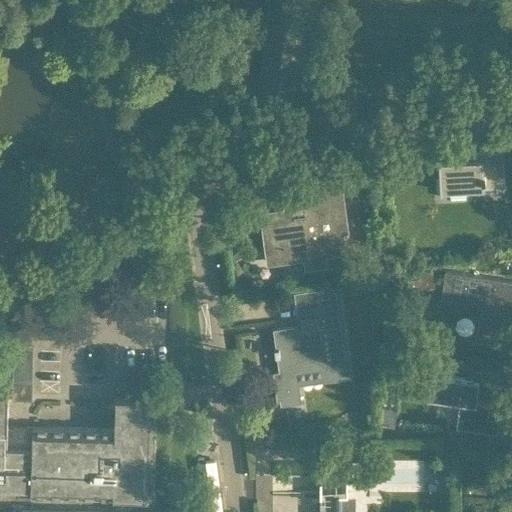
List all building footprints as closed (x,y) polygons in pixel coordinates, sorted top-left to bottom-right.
[(293,113),(300,25),(266,22),(258,110),(293,113)] [(441,189),(504,186),(502,150),(463,152),(463,160),(439,161),(441,189)] [(267,226),(262,227),(266,258),(286,256),(288,256),(288,261),(309,258),(311,268),(328,266),(326,256),(341,254),(340,242),(345,242),(344,231),(349,231),(348,219),(345,199),(317,203),(316,192),(282,197),(283,208),(265,210),(267,226)] [(370,197),(358,199),(360,213),(372,211),(370,197)] [(366,275),(388,271),(386,261),(365,264),(366,275)] [(346,277),(361,275),(359,264),(344,266),(346,277)] [(406,289),(434,286),(432,270),(404,273),(406,289)] [(511,330),(511,280),(445,270),(441,297),(481,303),(476,341),(510,346),(511,330)] [(351,375),(339,287),(296,292),(299,317),(302,317),(303,325),(275,329),(277,346),(275,346),(276,354),(278,354),(281,371),(275,372),(278,397),(281,397),(282,402),(300,400),(296,370),(323,367),(325,379),(351,375)] [(474,378),(473,378),(430,372),(426,397),(460,401),(456,426),(477,429),(497,432),(499,418),(485,416),(487,404),(486,403),(488,389),(492,390),(503,391),(506,371),(507,371),(507,370),(474,368),(473,370),(475,370),(474,378)] [(0,511),(0,485),(31,487),(31,493),(32,493),(32,499),(81,500),(81,494),(118,496),(154,497),(157,397),(115,396),(114,428),(33,425),(33,428),(7,427),(8,386),(0,385),(0,511)] [(394,426),(395,419),(381,417),(380,424),(394,426)] [(320,511),(338,511),(339,496),(348,496),(347,466),(320,466),(320,511)]
